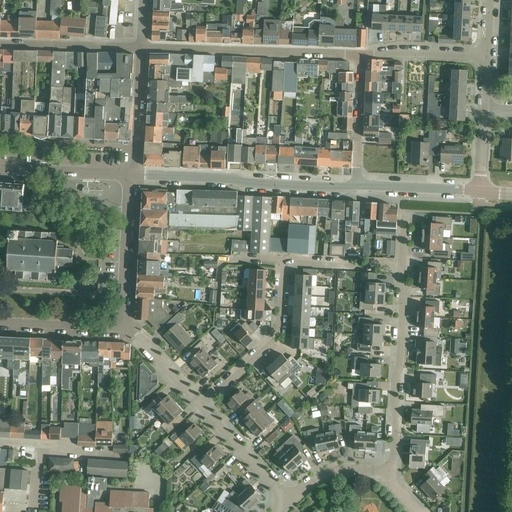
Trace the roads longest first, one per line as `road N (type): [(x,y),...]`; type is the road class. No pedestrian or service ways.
road 1 (secondary): [(356,184),(132,174)]
road 2 (residential): [(141,47),(360,54)]
road 3 (residential): [(388,475),(403,266)]
road 4 (residential): [(200,407),(275,339),(282,261)]
road 5 (residential): [(121,328),(132,174)]
road 6 (residential): [(141,47),(0,44)]
road 7 (secondary): [(132,174),(0,170)]
road 8 (residential): [(360,54),(356,184)]
road 9 (residential): [(132,174),(141,47)]
road 10 (residential): [(285,498),(200,407)]
road 11 (residential): [(360,54),(484,55)]
road 12 (secondary): [(479,190),(356,184)]
road 13 (residential): [(0,323),(121,328)]
road 14 (residential): [(282,261),(403,266)]
